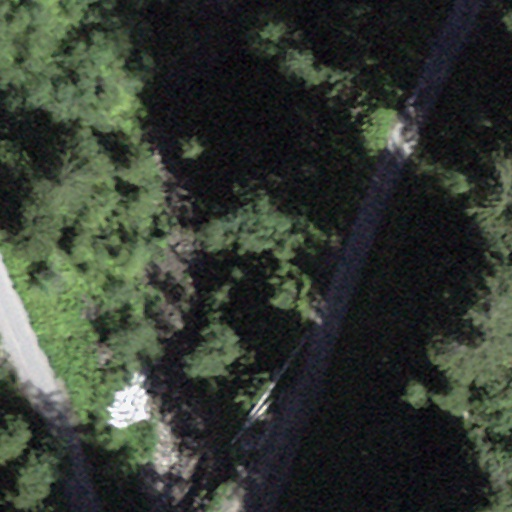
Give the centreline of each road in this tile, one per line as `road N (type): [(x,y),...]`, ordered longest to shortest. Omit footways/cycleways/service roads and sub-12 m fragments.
road 1 (track): [(254,511),(361,236),(475,0)]
road 2 (track): [(0,284),(86,511)]
